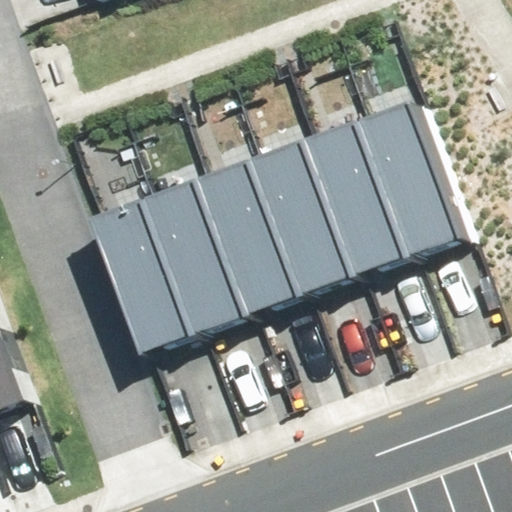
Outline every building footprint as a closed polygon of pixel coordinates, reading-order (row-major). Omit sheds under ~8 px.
[(402,257),(452,240),(406,105),(356,122),(402,257)] [(352,274),(402,257),(356,122),(306,139),(352,274)] [(302,291),(352,274),(306,139),(256,156),(302,291)] [(253,308),(302,291),(256,156),(206,173),(253,308)] [(203,325),(253,308),(206,173),(157,190),(203,325)] [(153,342),(203,325),(157,190),(107,207),(153,342)] [(0,398),(15,393),(0,352),(0,398)]
